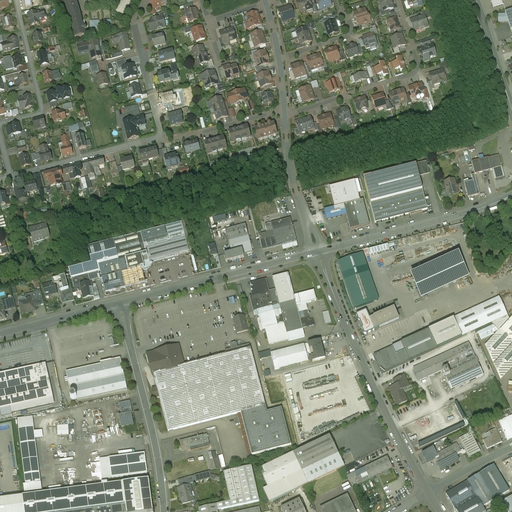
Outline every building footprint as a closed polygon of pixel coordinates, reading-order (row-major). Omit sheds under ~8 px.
[(6,0),(0,0),(0,9),(8,8),(6,0)] [(64,0),(75,38),(85,36),(84,30),(86,29),(86,27),(85,27),(85,20),(84,20),(84,21),(81,21),(75,0),(64,0)] [(158,0),(150,0),(153,6),(154,8),(160,5),(158,0)] [(302,0),(299,0),(299,1),(297,2),(296,2),(298,10),(300,13),(306,11),(302,0)] [(302,0),(306,11),(312,9),(311,5),(309,0),(302,0)] [(329,0),(316,0),(317,4),(318,6),(319,6),(321,10),(327,8),(332,7),(329,0)] [(390,0),(379,0),(383,12),(389,10),(393,9),(392,5),(393,4),(392,2),(391,1),(390,0)] [(192,3),(183,6),(185,11),(187,12),(194,9),(192,3)] [(288,7),(279,10),(282,19),(283,18),(284,21),(294,18),(292,12),(291,9),(290,9),(289,8),(288,7)] [(194,9),(187,12),(185,16),(188,18),(188,19),(189,23),(199,20),(198,15),(199,13),(196,11),(195,9),(194,9)] [(365,9),(361,11),(360,10),(358,11),(357,12),(354,13),(356,20),(367,16),(365,9)] [(36,12),(39,23),(50,21),(47,10),(36,12)] [(428,11),(421,13),(423,17),(425,16),(426,19),(430,18),(428,11)] [(39,23),(36,12),(28,15),(30,26),(39,23)] [(257,12),(247,15),(249,22),(259,18),(257,12)] [(508,22),(505,14),(497,15),(497,23),(508,22)] [(4,18),(0,19),(2,25),(0,25),(0,26),(1,26),(2,31),(7,30),(14,28),(11,16),(4,18)] [(367,16),(356,20),(357,23),(359,23),(360,26),(363,25),(364,25),(366,24),(367,23),(370,22),(368,16),(367,16)] [(418,18),(415,19),(410,21),(413,31),(428,26),(426,19),(425,16),(423,17),(421,17),(418,18)] [(160,18),(150,20),(151,22),(149,26),(153,29),(157,28),(157,29),(162,28),(161,27),(165,26),(163,20),(162,17),(160,18)] [(330,17),(321,20),(323,25),(325,25),(331,22),(330,17)] [(249,22),(245,23),(247,30),(261,25),(259,18),(249,22)] [(391,20),(387,22),(388,21),(389,24),(388,25),(389,27),(390,27),(391,27),(393,31),(400,29),(399,29),(396,19),(396,18),(391,20)] [(99,21),(90,22),(90,30),(99,30),(99,29),(103,29),(103,30),(112,29),(111,20),(102,21),(103,22),(99,22),(99,21)] [(331,22),(325,25),(327,32),(328,31),(329,35),(338,32),(334,21),(331,22)] [(192,26),(184,29),(185,34),(192,32),(192,30),(193,30),(192,26)] [(193,30),(192,30),(192,32),(195,42),(205,39),(201,27),(193,30)] [(232,29),(226,31),(229,41),(235,39),(236,40),(232,28),(232,29)] [(307,28),(296,32),(297,32),(299,38),(309,35),(307,29),(307,28)] [(226,31),(220,33),(219,33),(223,44),(223,43),(229,41),(226,31)] [(261,31),(250,35),(251,35),(253,41),(263,38),(261,32),(262,31),(261,31)] [(40,33),(33,35),(35,44),(42,42),(40,33)] [(126,33),(117,36),(111,38),(112,43),(118,41),(121,52),(130,49),(126,33)] [(371,35),(363,38),(365,46),(366,50),(370,48),(369,46),(375,44),(376,44),(373,35),(373,34),(371,35)] [(161,35),(152,38),(154,48),(162,46),(166,45),(163,35),(161,35)] [(309,35),(299,38),(301,45),(300,45),(304,44),(312,41),(311,41),(309,35)] [(401,35),(391,38),(392,42),(393,43),(395,48),(394,48),(394,49),(398,48),(399,47),(400,46),(402,45),(403,46),(405,45),(405,44),(405,43),(404,42),(401,35)] [(9,43),(1,45),(3,53),(19,49),(16,38),(7,40),(7,43),(9,42),(9,43)] [(263,38),(253,41),(255,48),(266,44),(265,44),(263,38)] [(97,41),(77,46),(78,52),(90,49),(92,59),(101,56),(97,41)] [(430,44),(422,47),(423,48),(421,49),(423,55),(422,55),(423,59),(425,59),(425,61),(429,60),(428,56),(435,54),(432,45),(431,45),(430,44)] [(353,45),(350,46),(350,47),(346,48),(348,56),(353,55),(353,56),(358,55),(356,47),(355,45),(353,46),(353,45)] [(194,49),(193,49),(193,50),(194,52),(193,53),(194,57),(205,54),(204,50),(201,50),(200,47),(194,49)] [(331,50),(330,49),(329,50),(329,49),(328,50),(325,52),(328,62),(333,60),(334,58),(338,57),(339,58),(337,53),(336,48),(335,48),(331,50)] [(398,48),(394,49),(394,48),(391,50),(393,56),(400,53),(398,48)] [(173,51),(158,55),(160,66),(176,62),(173,51)] [(258,53),(253,55),(254,55),(255,55),(256,57),(255,58),(254,59),(255,61),(268,57),(267,54),(266,54),(265,51),(258,53)] [(46,52),(38,54),(40,66),(55,63),(53,58),(48,59),(46,52)] [(205,54),(194,57),(195,57),(196,57),(197,61),(198,61),(200,65),(201,65),(202,66),(203,64),(207,63),(209,62),(208,61),(207,57),(206,56),(206,57),(205,54)] [(319,54),(314,56),(314,55),(313,56),(317,69),(320,68),(321,67),(323,66),(322,61),(319,54)] [(317,69),(313,56),(311,56),(311,57),(307,59),(309,65),(310,70),(311,70),(313,69),(314,70),(317,69)] [(401,56),(396,58),(397,61),(392,63),(395,70),(400,68),(400,71),(406,70),(401,56)] [(20,57),(12,58),(13,63),(15,68),(23,66),(20,57)] [(268,57),(255,61),(256,64),(257,64),(258,64),(259,67),(269,64),(268,60),(269,60),(268,57)] [(123,67),(126,66),(125,60),(116,63),(118,69),(123,68),(123,67)] [(301,63),(296,65),(300,77),(305,75),(306,76),(304,71),(301,62),(301,63)] [(384,62),(379,63),(380,66),(375,68),(377,75),(382,73),(383,76),(388,75),(384,62)] [(126,66),(123,67),(123,68),(126,79),(137,76),(134,64),(126,66)] [(236,65),(230,67),(229,65),(223,67),(227,79),(239,75),(236,64),(236,65)] [(296,65),(291,67),(291,66),(295,79),(295,78),(300,77),(296,65)] [(98,66),(90,68),(91,74),(99,72),(98,66)] [(208,73),(201,76),(202,81),(203,82),(216,77),(215,74),(214,72),(213,72),(212,67),(209,68),(207,69),(208,73)] [(443,70),(436,73),(439,82),(446,80),(443,70)] [(169,71),(157,74),(159,80),(160,84),(164,83),(171,81),(172,81),(179,79),(178,74),(177,74),(177,71),(170,73),(169,71)] [(51,72),(42,74),(45,83),(53,81),(52,76),(51,72)] [(268,72),(257,76),(259,82),(271,78),(270,75),(269,75),(268,72)] [(366,72),(353,76),(355,83),(366,80),(365,78),(368,77),(366,72)] [(340,73),(334,75),(335,78),(334,80),(334,81),(336,80),(338,83),(343,82),(340,73)] [(436,73),(429,75),(429,74),(431,81),(432,85),(433,85),(433,84),(439,82),(436,73)] [(105,74),(97,76),(99,87),(108,85),(105,74)] [(19,77),(18,77),(18,78),(18,79),(20,86),(27,84),(25,75),(19,77)] [(216,77),(203,82),(202,81),(202,82),(204,88),(213,85),(213,86),(218,85),(217,80),(216,77)] [(271,78),(259,82),(261,88),(272,84),(271,81),(272,81),(271,78)] [(334,81),(332,82),(332,81),(330,80),(328,81),(328,83),(329,86),(328,86),(330,93),(334,91),(335,92),(340,90),(338,83),(336,80),(334,81)] [(421,84),(409,88),(412,98),(422,95),(424,94),(423,90),(421,84)] [(139,85),(128,87),(131,99),(142,96),(139,85)] [(310,87),(298,90),(299,91),(301,97),(311,93),(309,87),(310,87)] [(68,88),(60,90),(60,89),(56,90),(57,92),(55,92),(58,101),(71,98),(68,88)] [(244,89),(236,92),(239,102),(243,101),(243,100),(247,99),(248,99),(244,89)] [(403,89),(396,92),(400,103),(407,101),(405,95),(403,89)] [(55,92),(47,94),(50,103),(56,102),(58,101),(55,92)] [(175,92),(162,95),(165,104),(177,101),(176,97),(175,92)] [(236,92),(227,95),(230,105),(231,105),(230,104),(235,103),(236,103),(239,102),(236,92)] [(396,92),(389,94),(391,100),(393,106),(393,105),(400,103),(396,92)] [(264,95),(262,95),(263,99),(262,99),(263,101),(264,101),(264,102),(265,102),(266,105),(274,103),(271,93),(264,95)] [(311,93),(301,97),(303,102),(303,103),(314,99),(313,99),(311,93)] [(382,94),(372,98),(376,109),(386,105),(382,94)] [(30,96),(22,98),(22,99),(23,103),(24,109),(33,107),(30,96)] [(221,97),(210,101),(211,101),(213,107),(223,104),(221,98),(221,97)] [(361,98),(358,100),(358,99),(353,101),(357,111),(358,113),(362,111),(366,110),(365,109),(368,108),(366,102),(364,97),(361,98)] [(9,118),(19,115),(18,109),(12,111),(10,104),(5,105),(9,118)] [(71,104),(63,106),(64,112),(73,110),(71,104)] [(223,104),(213,107),(217,120),(216,120),(228,117),(228,116),(227,117),(223,104)] [(137,106),(124,110),(126,115),(139,112),(137,106)] [(347,108),(338,111),(342,123),(351,120),(350,117),(347,108)] [(60,111),(52,113),(54,122),(62,120),(66,119),(64,111),(60,112),(60,111)] [(181,113),(168,116),(169,120),(170,127),(176,125),(175,124),(183,122),(182,118),(181,113)] [(330,114),(327,115),(323,116),(327,128),(330,127),(331,127),(333,126),(334,126),(332,121),(330,114)] [(323,116),(320,117),(317,118),(319,125),(321,130),(324,129),(327,128),(323,116)] [(136,118),(123,122),(128,140),(139,137),(137,128),(139,128),(145,126),(143,117),(136,118)] [(310,117),(303,119),(306,130),(314,128),(313,124),(310,117)] [(43,118),(36,120),(33,121),(33,120),(35,130),(46,127),(43,118)] [(303,119),(295,122),(298,129),(299,133),(306,130),(303,119)] [(274,123),(271,124),(270,123),(267,124),(268,125),(264,126),(267,138),(263,139),(263,140),(276,136),(276,135),(277,135),(274,123)] [(19,124),(11,127),(12,131),(13,136),(13,135),(20,134),(21,133),(21,132),(19,124)] [(78,124),(68,127),(70,133),(80,130),(78,124)] [(247,127),(239,129),(236,129),(237,130),(229,132),(229,131),(228,132),(232,144),(232,143),(236,142),(236,141),(239,140),(240,142),(240,141),(240,140),(242,140),(242,141),(243,141),(243,139),(246,138),(246,139),(250,138),(251,138),(247,126),(247,127)] [(264,126),(261,127),(260,126),(258,127),(258,128),(255,129),(258,140),(259,140),(259,141),(263,140),(263,139),(267,138),(264,126)] [(83,135),(75,137),(79,150),(87,148),(83,135)] [(215,140),(213,141),(205,143),(208,155),(212,153),(212,152),(215,151),(216,153),(217,153),(216,152),(218,151),(218,152),(219,152),(219,151),(222,150),(227,149),(223,138),(215,140)] [(197,141),(184,145),(186,154),(199,151),(197,147),(198,146),(197,141)] [(273,142),(257,147),(258,152),(275,148),(274,144),(273,142)] [(47,146),(40,148),(41,154),(39,154),(41,159),(41,160),(42,162),(52,160),(50,152),(48,152),(47,146)] [(64,148),(62,149),(64,157),(73,154),(71,146),(70,147),(64,148)] [(25,147),(17,149),(18,153),(19,157),(21,156),(20,153),(26,151),(25,147)] [(254,147),(229,154),(230,160),(255,153),(254,147)] [(156,148),(139,153),(141,162),(159,158),(156,148)] [(19,157),(22,168),(30,165),(27,155),(21,156),(19,157)] [(168,157),(165,158),(168,169),(180,165),(179,161),(177,161),(175,155),(168,157)] [(498,156),(472,163),(474,174),(489,170),(501,167),(498,156)] [(103,158),(91,161),(94,173),(100,172),(99,168),(97,169),(96,167),(105,165),(103,158)] [(129,159),(120,161),(123,171),(135,168),(132,158),(129,158),(129,159)] [(91,161),(82,163),(84,170),(87,169),(88,176),(94,174),(94,173),(91,161)] [(80,164),(71,166),(75,179),(80,177),(79,171),(82,171),(80,164)] [(415,164),(363,178),(370,203),(422,189),(415,164)] [(71,166),(63,168),(65,175),(68,174),(70,180),(75,179),(71,166)] [(184,167),(179,168),(181,177),(189,175),(188,168),(185,169),(184,167)] [(504,179),(501,167),(489,170),(492,181),(504,179)] [(61,169),(52,171),(54,178),(58,177),(63,176),(61,169)] [(52,171),(44,173),(45,180),(49,179),(54,178),(52,171)] [(471,181),(463,183),(467,198),(479,194),(474,175),(470,176),(471,181)] [(454,180),(443,183),(446,195),(457,192),(454,180)] [(35,182),(24,185),(26,192),(26,194),(27,194),(32,192),(38,191),(35,182)] [(9,187),(4,188),(5,193),(6,197),(12,195),(11,191),(9,187)] [(15,190),(16,197),(17,202),(28,200),(28,199),(28,198),(27,194),(26,194),(26,192),(26,193),(22,193),(22,191),(21,191),(21,189),(21,188),(20,188),(20,189),(15,190),(14,190),(15,190)] [(422,189),(370,203),(375,223),(427,209),(422,189)] [(5,193),(1,194),(0,193),(0,205),(0,206),(6,205),(6,207),(10,206),(9,199),(7,199),(6,197),(5,193)] [(363,199),(343,205),(346,215),(350,230),(369,224),(363,199)] [(346,215),(343,205),(323,210),(326,220),(346,215)] [(290,218),(271,224),(273,231),(292,226),(290,218)] [(181,223),(87,247),(92,263),(67,270),(69,279),(72,278),(88,275),(100,271),(99,266),(119,261),(121,270),(128,269),(128,272),(141,268),(142,271),(145,270),(147,271),(151,265),(149,264),(149,262),(189,252),(182,226),(181,223)] [(245,224),(225,230),(232,253),(242,250),(243,255),(252,253),(245,224)] [(46,225),(30,229),(33,239),(43,236),(44,239),(49,237),(46,225)] [(273,231),(258,235),(262,250),(296,241),(292,226),(273,231)] [(29,238),(23,240),(26,251),(32,249),(29,238)] [(232,253),(224,255),(226,262),(243,257),(243,255),(242,250),(232,253)] [(362,253),(337,261),(354,309),(378,301),(362,253)] [(410,275),(421,299),(469,277),(458,254),(410,275)] [(119,261),(99,266),(100,271),(101,274),(99,275),(100,280),(102,279),(105,293),(115,291),(116,292),(120,291),(120,289),(145,283),(142,271),(141,268),(128,272),(128,269),(121,270),(119,261)] [(88,275),(72,278),(74,287),(81,286),(80,284),(90,282),(88,275)] [(290,279),(285,280),(284,275),(272,278),(275,290),(275,289),(279,305),(295,301),(294,296),(290,279)] [(68,276),(57,279),(57,278),(53,279),(54,283),(55,285),(59,284),(59,283),(61,282),(62,286),(59,287),(61,292),(71,289),(68,276)] [(252,295),(249,296),(253,312),(279,305),(275,290),(272,278),(266,279),(269,291),(252,295)] [(266,279),(250,283),(250,285),(253,287),(251,290),(253,291),(251,293),(252,295),(269,291),(266,279)] [(90,282),(80,284),(81,286),(74,287),(76,293),(78,292),(78,293),(79,292),(82,291),(83,298),(90,296),(88,288),(91,287),(90,282)] [(54,283),(42,286),(45,297),(57,294),(54,283)] [(61,292),(59,292),(62,304),(75,301),(71,289),(61,292)] [(313,291),(294,296),(295,301),(296,306),(316,301),(313,291)] [(41,292),(31,294),(34,308),(35,308),(44,305),(41,292)] [(31,294),(25,296),(27,300),(26,301),(20,303),(23,315),(36,311),(35,308),(34,308),(31,294)] [(507,316),(499,297),(453,318),(462,337),(491,323),(507,316)] [(13,299),(5,301),(7,311),(8,311),(16,309),(13,299)] [(295,301),(279,305),(253,312),(254,317),(259,316),(262,329),(265,329),(265,328),(280,325),(278,316),(282,315),(287,334),(303,330),(300,320),(298,312),(296,306),(295,301)] [(366,310),(355,314),(358,321),(359,320),(365,334),(374,330),(402,318),(396,307),(370,319),(366,310)] [(307,309),(301,311),(298,312),(300,320),(309,318),(307,309)] [(328,311),(323,313),(325,324),(331,323),(328,311)] [(280,325),(265,328),(265,329),(269,345),(288,340),(287,334),(282,315),(278,316),(280,325)] [(507,316),(491,323),(498,331),(499,330),(509,320),(507,316)] [(511,316),(509,320),(499,330),(511,341),(511,316)] [(243,317),(234,320),(238,333),(247,330),(243,317)] [(453,318),(428,330),(437,348),(462,337),(453,318)] [(303,330),(287,334),(288,340),(289,341),(304,337),(303,330)] [(437,348),(428,330),(373,355),(382,374),(437,348)] [(498,331),(484,346),(500,379),(511,366),(511,341),(499,330),(498,331)] [(114,338),(109,339),(111,347),(121,345),(118,332),(113,333),(114,338)] [(320,341),(307,344),(312,361),(312,362),(325,359),(320,341)] [(468,343),(413,368),(419,381),(442,370),(451,390),(483,375),(468,343)] [(307,344),(270,354),(275,370),(312,361),(307,344)] [(183,365),(153,373),(157,388),(152,389),(154,399),(159,397),(168,432),(241,413),(252,455),(291,445),(281,408),(267,412),(250,348),(183,365)] [(101,365),(66,373),(67,377),(70,388),(71,394),(72,394),(72,393),(73,394),(74,394),(75,394),(75,395),(76,395),(77,401),(126,390),(120,359),(113,360),(105,362),(101,363),(101,365)] [(152,369),(153,373),(183,365),(182,361),(152,369)] [(45,364),(0,373),(0,418),(13,416),(13,414),(54,404),(45,364)] [(408,386),(404,376),(399,378),(401,383),(395,385),(389,388),(396,405),(405,401),(400,389),(408,386)] [(130,401),(119,403),(121,414),(119,415),(121,427),(134,424),(130,410),(132,410),(130,401)] [(497,417),(498,420),(499,422),(509,417),(508,413),(497,417)] [(511,415),(509,417),(499,422),(502,428),(507,440),(511,437),(511,415)] [(493,422),(496,429),(496,431),(502,428),(499,422),(498,420),(493,422)] [(33,427),(19,429),(20,444),(35,442),(33,427)] [(486,439),(483,441),(487,449),(502,442),(496,431),(496,429),(489,432),(491,437),(486,439)] [(460,451),(458,453),(466,453),(468,457),(479,452),(470,433),(459,439),(465,451),(460,451)] [(206,434),(179,441),(181,447),(185,446),(186,452),(209,446),(206,434)] [(329,435),(293,453),(301,471),(338,453),(329,435)] [(35,442),(20,444),(24,474),(38,473),(35,442)] [(456,443),(433,456),(437,464),(458,453),(460,451),(456,443)] [(214,451),(211,452),(216,470),(222,468),(219,456),(216,457),(214,451)] [(110,468),(106,468),(107,478),(147,473),(144,453),(109,458),(110,468)] [(293,453),(259,470),(267,488),(263,490),(269,503),(308,484),(301,471),(293,453)] [(301,471),(308,484),(345,466),(338,453),(301,471)] [(386,457),(363,468),(367,475),(369,479),(392,468),(386,457)] [(509,491),(493,465),(445,493),(455,511),(484,511),(486,511),(483,506),(509,491)] [(251,466),(223,472),(229,501),(216,504),(217,510),(259,501),(251,466)] [(210,471),(192,476),(193,482),(211,478),(210,471)] [(38,473),(24,474),(25,484),(39,483),(38,473)] [(358,485),(369,479),(367,475),(356,480),(358,485)] [(192,476),(183,478),(185,484),(193,482),(192,476)] [(0,511),(152,511),(149,479),(108,484),(107,481),(101,482),(101,485),(39,493),(39,490),(22,492),(23,495),(0,498),(0,511)] [(190,485),(177,488),(178,496),(181,495),(182,503),(190,502),(189,497),(192,497),(190,485)] [(356,511),(348,496),(320,510),(321,511),(356,511)] [(511,511),(511,497),(502,502),(507,511),(511,511)] [(305,511),(299,499),(280,508),(281,511),(305,511)]
